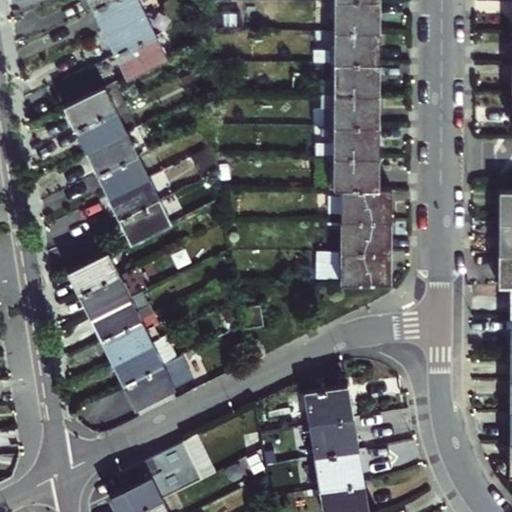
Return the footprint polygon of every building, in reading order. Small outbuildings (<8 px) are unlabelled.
[(139,0),(108,0),(94,7),(105,29),(145,10),(139,0)] [(377,0),(335,0),(335,30),(378,30),(377,0)] [(145,10),(105,29),(116,52),(156,33),(145,10)] [(378,30),(335,30),(335,62),(377,62),(378,30)] [(156,33),(116,52),(127,74),(167,55),(156,33)] [(377,62),(335,62),(335,93),(377,93),(377,62)] [(105,85),(116,108),(126,103),(115,80),(105,85)] [(105,85),(65,104),(76,127),(116,108),(105,85)] [(377,93),(335,93),(334,124),(377,124),(377,93)] [(116,108),(126,130),(137,125),(126,103),(116,108)] [(76,127),(87,149),(126,130),(116,108),(76,127)] [(377,124),(334,124),(334,156),(377,156),(377,124)] [(87,149),(98,172),(137,153),(148,148),(137,125),(126,130),(87,149)] [(191,154),(200,178),(217,170),(213,144),(191,154)] [(98,172),(109,195),(148,175),(137,153),(98,172)] [(342,187),(376,188),(377,156),(334,156),(334,187),(342,187)] [(109,195),(120,217),(159,198),(148,175),(109,195)] [(376,188),(342,187),(342,219),(389,219),(389,188),(376,188)] [(511,188),(500,188),(500,221),(511,220),(511,188)] [(120,217),(131,240),(170,220),(159,198),(120,217)] [(389,219),(342,219),(341,250),(389,250),(389,219)] [(511,220),(500,221),(500,252),(511,252),(511,220)] [(341,250),(341,283),(389,283),(389,250),(341,250)] [(108,251),(69,270),(80,292),(119,273),(108,251)] [(511,252),(500,252),(499,284),(511,284),(511,283),(511,252)] [(119,273),(80,292),(90,315),(143,289),(146,288),(135,265),(119,273)] [(143,289),(90,315),(101,337),(154,312),(143,289)] [(259,302),(239,306),(242,325),(242,327),(262,324),(259,302)] [(154,312),(101,337),(112,360),(160,337),(154,324),(159,322),(154,312)] [(160,337),(112,360),(123,382),(177,356),(166,334),(160,337)] [(177,356),(123,382),(134,405),(135,404),(139,413),(173,396),(169,388),(192,377),(181,354),(177,356)] [(346,382),(305,389),(311,422),(352,415),(346,382)] [(352,415),(311,422),(316,454),(357,447),(352,415)] [(183,441),(201,478),(211,473),(193,436),(183,441)] [(123,487),(110,493),(118,511),(130,511),(161,497),(168,494),(201,478),(183,441),(183,440),(116,472),(123,487)] [(357,447),(316,454),(321,486),(362,479),(357,447)] [(362,479),(321,486),(325,511),(363,511),(367,511),(362,479)] [(177,511),(168,494),(161,497),(168,511),(177,511)] [(168,511),(161,497),(130,511),(168,511)]
